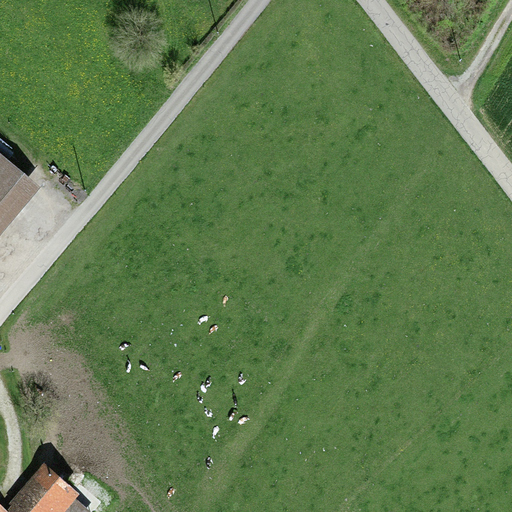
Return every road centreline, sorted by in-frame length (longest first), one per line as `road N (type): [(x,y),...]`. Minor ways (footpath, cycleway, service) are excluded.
road 1 (unclassified): [(0,315),(262,0)]
road 2 (unclassified): [(368,0),(511,189)]
road 3 (track): [(511,3),(448,106)]
